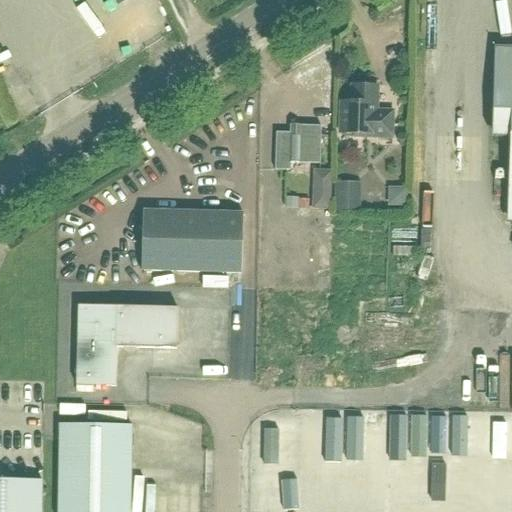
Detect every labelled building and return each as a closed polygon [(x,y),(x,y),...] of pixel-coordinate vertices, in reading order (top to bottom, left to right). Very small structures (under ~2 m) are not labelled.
[(511,50),(493,50),(490,139),(509,139),(505,224),(511,224),(511,50)] [(375,89),(350,89),(349,105),(339,105),(338,137),(351,137),(351,139),(390,141),(390,115),(374,115),(375,89)] [(319,130),(298,129),(298,140),(290,140),(290,136),(274,136),(273,173),(289,174),(289,166),(318,167),(319,130)] [(334,184),(333,213),(360,214),(360,185),(334,184)] [(240,276),(242,216),(141,213),(140,273),(240,276)] [(176,311),(77,308),(76,388),(114,389),(115,350),(175,351),(176,311)] [(114,404),(112,415),(155,425),(157,414),(114,404)] [(129,511),(131,428),(58,427),(56,511),(129,511)] [(139,459),(139,472),(181,472),(181,460),(139,459)] [(164,511),(172,484),(147,477),(138,511),(164,511)] [(40,511),(41,483),(0,482),(0,511),(40,511)]
